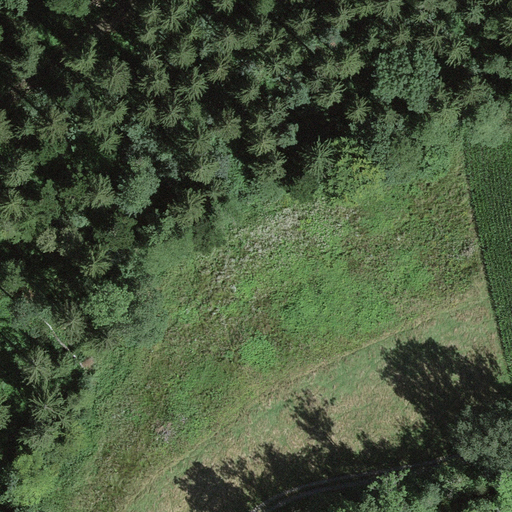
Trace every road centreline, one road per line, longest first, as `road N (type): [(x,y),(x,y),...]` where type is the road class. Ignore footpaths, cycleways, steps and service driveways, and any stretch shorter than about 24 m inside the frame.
road 1 (track): [(263,511),(318,486),(511,446)]
road 2 (track): [(0,111),(144,0)]
